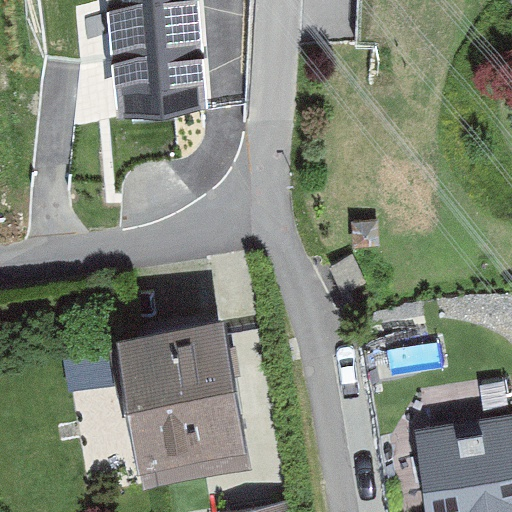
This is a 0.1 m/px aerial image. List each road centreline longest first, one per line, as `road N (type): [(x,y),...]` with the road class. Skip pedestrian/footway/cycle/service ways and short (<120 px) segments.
road 1 (residential): [(346,511),(316,328),(264,196)]
road 2 (residential): [(264,196),(100,256),(0,262)]
road 3 (residential): [(274,0),(264,196)]
